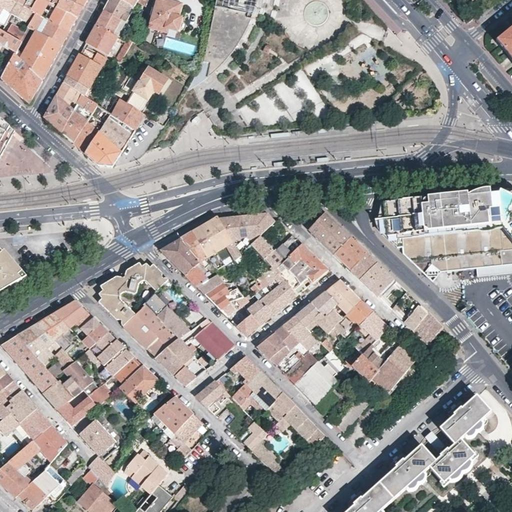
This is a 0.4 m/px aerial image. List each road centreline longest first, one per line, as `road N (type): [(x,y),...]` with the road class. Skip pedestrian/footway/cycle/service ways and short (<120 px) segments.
road 1 (residential): [(347,450),(426,353),(339,270)]
road 2 (residential): [(364,232),(511,393)]
road 3 (secondary): [(426,154),(229,181)]
road 4 (residential): [(68,278),(186,395)]
road 5 (residential): [(246,346),(136,239)]
road 6 (residential): [(347,450),(246,346)]
road 7 (residential): [(90,459),(0,351)]
road 8 (residential): [(31,121),(97,0)]
road 9 (residential): [(122,205),(31,121)]
road 10 (secondary): [(388,181),(511,171)]
road 11 (tertiary): [(0,223),(122,205)]
road 12 (secondary): [(153,232),(212,203),(268,192)]
road 13 (residential): [(186,395),(273,480)]
road 14 (residential): [(339,270),(246,346)]
